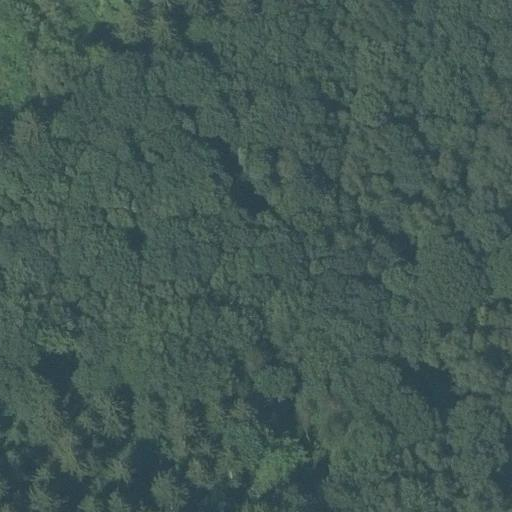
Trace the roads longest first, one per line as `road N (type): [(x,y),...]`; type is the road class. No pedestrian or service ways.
road 1 (unknown): [(375,437),(345,196),(353,40),(346,0)]
road 2 (track): [(34,0),(40,78),(0,149)]
